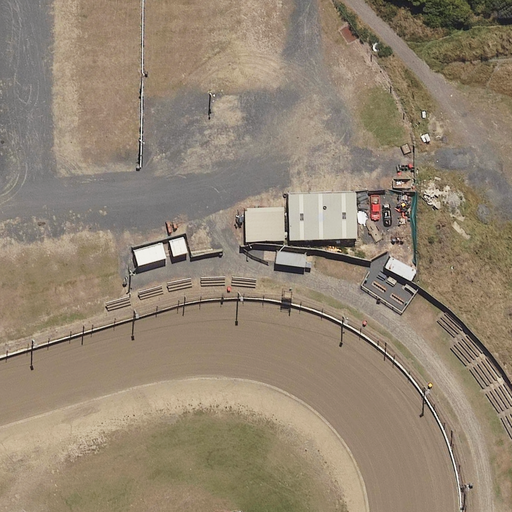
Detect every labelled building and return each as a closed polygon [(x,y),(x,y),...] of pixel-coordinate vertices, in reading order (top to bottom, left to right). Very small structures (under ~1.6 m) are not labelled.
[(276,0),(282,12),(294,6),(291,0),(276,0)] [(210,89),(141,90),(142,139),(211,138),(210,89)] [(355,242),(354,197),(286,198),(287,244),(355,242)] [(284,242),(282,210),(243,213),(245,245),(284,242)] [(171,259),(186,256),(182,239),(168,242),(171,259)] [(137,269),(165,261),(160,245),(132,252),(137,269)]
